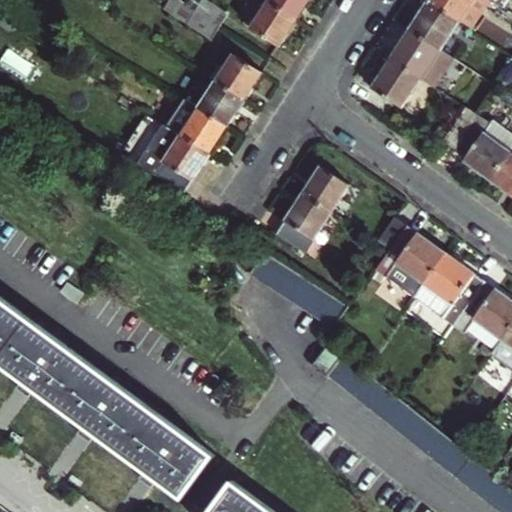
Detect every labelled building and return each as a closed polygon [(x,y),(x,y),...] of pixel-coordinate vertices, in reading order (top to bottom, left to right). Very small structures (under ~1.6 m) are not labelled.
[(209,0),(203,0),(197,10),(222,26),(230,13),(209,0)] [(260,0),(245,23),(252,28),(270,0),(269,0),(260,0)] [(270,0),(252,28),(280,46),(298,18),(270,0)] [(269,0),(270,0),(298,18),(310,0),(269,0)] [(488,0),(430,0),(430,1),(461,22),(472,29),(491,1),(488,0)] [(442,52),(461,22),(430,1),(410,32),(442,52)] [(222,26),(197,10),(190,21),(214,37),(222,26)] [(432,67),(442,52),(410,32),(392,59),(424,79),(436,88),(445,75),(432,67)] [(236,53),(218,82),(246,100),(264,72),(236,53)] [(405,108),(424,79),(392,59),(373,88),(405,108)] [(218,82),(200,108),(228,127),(246,100),(218,82)] [(211,153),(228,127),(200,108),(183,134),(211,153)] [(445,143),(455,151),(478,117),(468,110),(445,143)] [(138,163),(165,123),(156,117),(130,158),(138,163)] [(491,127),(478,117),(455,151),(467,160),(465,163),(492,182),(511,153),(511,137),(493,124),(491,127)] [(185,194),(211,153),(183,134),(165,123),(138,163),(185,194)] [(511,153),(492,182),(511,196),(511,153)] [(322,165),(304,193),(333,211),(351,184),(322,165)] [(307,252),(333,211),(304,193),(278,234),(307,252)] [(382,241),(393,249),(409,228),(397,219),(382,241)] [(448,255),(409,228),(393,249),(390,248),(378,266),(390,275),(389,277),(417,298),(448,255)] [(252,273),(337,327),(352,305),(266,252),(252,273)] [(417,298),(457,326),(487,284),(448,255),(417,298)] [(495,354),(504,341),(511,330),(511,301),(487,284),(457,326),(495,354)] [(217,455),(0,292),(0,362),(31,385),(90,429),(153,476),(184,499),(217,455)] [(330,380),(330,378),(346,356),(332,346),(315,370),(330,380)] [(330,378),(500,511),(511,511),(511,485),(395,392),(347,356),(346,356),(330,378)] [(273,511),(234,483),(212,511),(273,511)]
